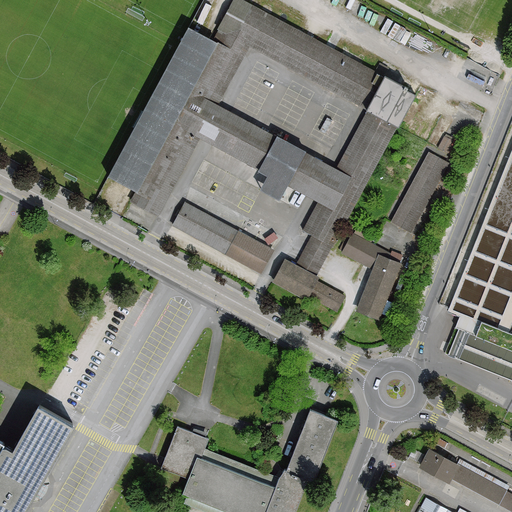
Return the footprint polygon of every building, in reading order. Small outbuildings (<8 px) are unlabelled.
[(232,0),(218,28),(219,29),(213,41),(188,27),(108,175),(136,190),(130,201),(157,216),(200,137),(207,141),(268,174),(260,189),(278,199),(286,184),(312,197),(318,201),(303,229),(312,234),(296,264),(285,259),(273,282),(307,299),(308,297),(336,311),(344,295),(317,280),(319,277),(316,275),(397,126),(398,126),(415,96),(402,89),(404,86),(242,0),(232,0)] [(429,152),(391,221),(411,231),(448,162),(429,152)] [(511,160),(454,309),(464,313),(448,354),(511,379),(511,160)] [(274,250),(185,202),(173,225),(261,273),(274,250)] [(378,319),(400,263),(387,258),(390,253),(370,242),(373,236),(356,228),(353,234),(351,233),(342,252),(372,268),(355,310),(378,319)] [(0,511),(23,511),(29,503),(34,494),(38,487),(73,424),(37,405),(12,450),(8,447),(3,445),(2,447),(0,451),(0,450),(0,511)] [(337,421),(311,410),(289,471),(283,470),(280,479),(269,511),(297,511),(309,479),(315,480),(337,421)] [(197,434),(177,426),(162,466),(161,468),(188,479),(183,492),(186,493),(183,501),(211,511),(269,511),(280,479),(209,450),(205,448),(209,438),(197,434)] [(461,466),(429,448),(419,466),(449,482),(452,477),(511,510),(511,492),(506,490),(508,485),(464,461),(461,466)] [(452,511),(424,497),(415,511),(452,511)]
